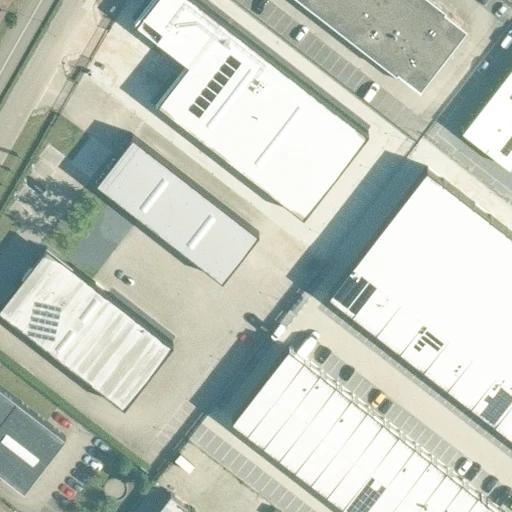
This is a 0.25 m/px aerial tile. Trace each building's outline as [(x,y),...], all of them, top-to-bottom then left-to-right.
[(374,129),(206,0),(155,0),(141,17),(195,58),(162,100),(308,212),(374,129)] [(466,27),(467,26),(433,0),(307,0),(420,88),(466,27)] [(511,67),(463,130),(511,167),(511,166),(511,67)] [(259,231),(132,133),(95,180),(222,279),(259,231)] [(511,243),(442,194),(380,277),(511,381),(511,243)] [(71,265),(47,247),(24,276),(22,274),(0,303),(0,309),(124,405),(173,342),(72,264),(71,265)] [(511,382),(353,260),(328,292),(511,434),(511,382)] [(511,511),(511,504),(298,340),(232,422),(352,511),(511,511)] [(65,435),(0,383),(0,470),(24,489),(65,435)] [(171,492),(154,511),(199,511),(192,506),(191,507),(171,492)]
